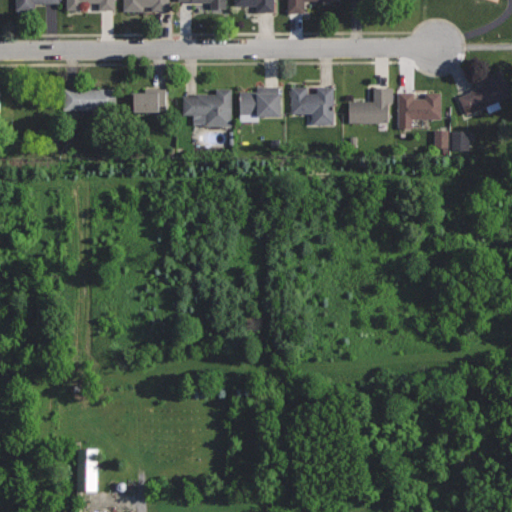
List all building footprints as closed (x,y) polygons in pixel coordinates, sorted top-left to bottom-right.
[(16,0),(16,10),(35,10),(35,2),(59,2),(59,0),(16,0)] [(67,0),(67,10),(82,10),(82,2),(100,2),(100,9),(114,9),(114,0),(67,0)] [(124,0),(125,10),(143,10),(142,5),(152,5),(152,10),(170,9),(169,0),(124,0)] [(191,0),(191,1),(212,1),(212,9),(227,9),(227,0),(191,0)] [(234,0),(234,5),(257,4),(258,11),(274,10),(273,0),(234,0)] [(288,0),(289,12),(305,11),(305,0),(288,0)] [(511,94),(501,69),(486,75),(489,82),(471,89),(471,90),(459,96),(466,112),(487,104),(489,110),(501,105),(498,100),(511,94)] [(280,85),(258,85),(258,90),(239,90),(240,120),(259,120),(259,114),(280,114),(280,85)] [(334,86),(318,86),(318,93),(306,93),(306,86),(292,85),(292,112),(313,112),(312,123),(334,123),(334,86)] [(393,85),(374,86),(374,100),(348,100),(348,123),(388,122),(388,101),(393,101),(393,85)] [(117,87),(64,87),(64,110),(117,111),(117,87)] [(166,87),(154,87),(155,90),(134,91),(134,111),(167,111),(166,87)] [(232,87),(217,87),(216,92),(196,92),(196,94),(183,94),(183,114),(194,114),(193,123),(231,124),(232,87)] [(440,92),(427,92),(427,98),(415,98),(415,90),(398,90),(398,127),(412,127),(412,117),(440,117),(440,92)] [(448,147),(448,130),(433,131),(434,148),(448,147)] [(450,150),(468,150),(468,131),(451,130),(450,150)] [(95,491),(96,449),(81,448),(81,491),(95,491)]
